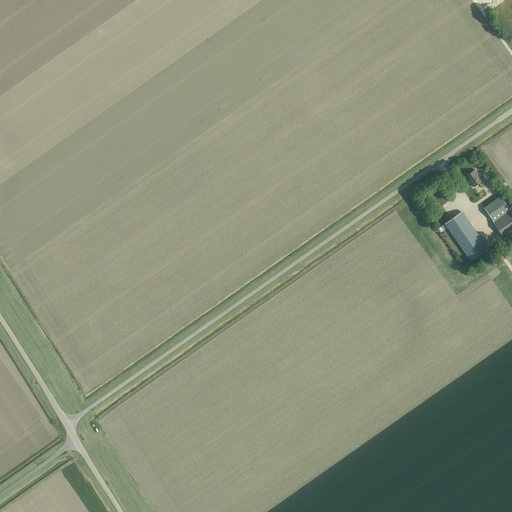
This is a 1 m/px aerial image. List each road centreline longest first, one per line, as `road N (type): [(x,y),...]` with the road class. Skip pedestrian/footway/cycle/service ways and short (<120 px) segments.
road 1 (residential): [(66,423),(511,111)]
road 2 (unclassified): [(66,423),(0,318)]
